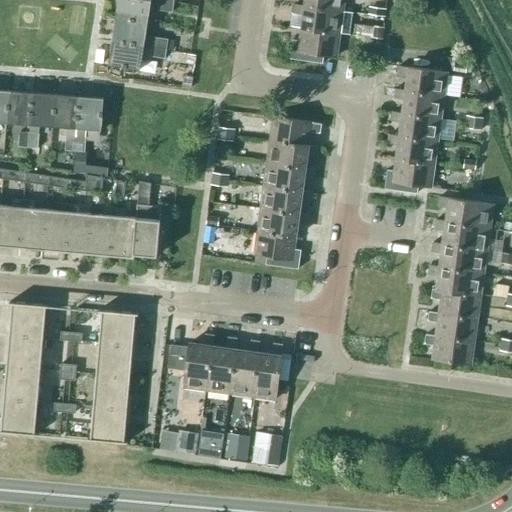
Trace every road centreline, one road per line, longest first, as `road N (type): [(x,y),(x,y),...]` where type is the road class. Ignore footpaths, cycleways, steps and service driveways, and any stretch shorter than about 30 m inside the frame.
road 1 (residential): [(343,233),(356,106),(271,91),(251,70),(258,0)]
road 2 (tertiary): [(231,511),(0,491)]
road 3 (residential): [(330,318),(100,290)]
